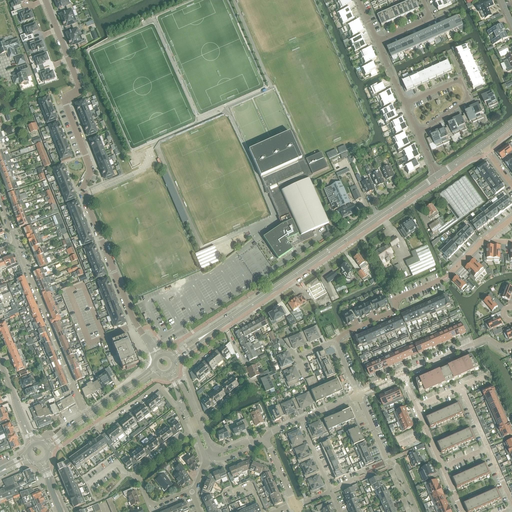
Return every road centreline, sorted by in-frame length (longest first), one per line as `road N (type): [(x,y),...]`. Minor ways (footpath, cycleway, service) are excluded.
road 1 (residential): [(157,355),(132,318),(82,191),(91,171),(63,99),(78,84),(44,0)]
road 2 (tertiary): [(203,336),(437,176)]
road 3 (residential): [(15,245),(85,413)]
road 4 (residential): [(192,491),(153,505),(134,474),(186,431)]
road 5 (residential): [(418,133),(465,100),(462,83),(405,104)]
road 6 (tertiary): [(47,449),(157,372)]
road 7 (residential): [(417,511),(357,394)]
road 8 (residential): [(96,428),(158,385),(186,431)]
road 9 (residential): [(440,281),(336,343)]
road 10 (residential): [(511,344),(483,340),(401,375)]
